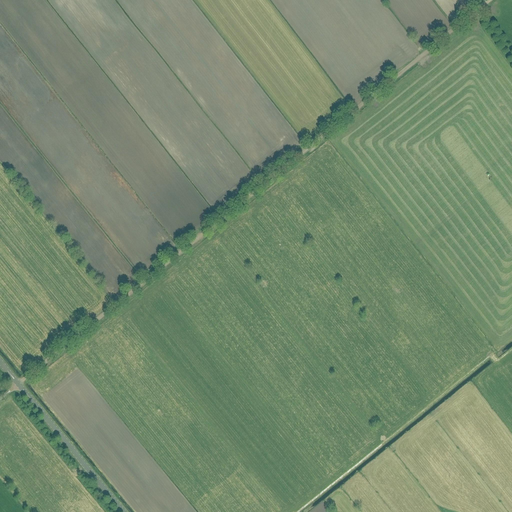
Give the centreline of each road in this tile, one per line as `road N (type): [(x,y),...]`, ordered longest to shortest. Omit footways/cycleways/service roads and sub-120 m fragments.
road 1 (track): [(17,383),(489,0)]
road 2 (unclassified): [(123,511),(17,383)]
